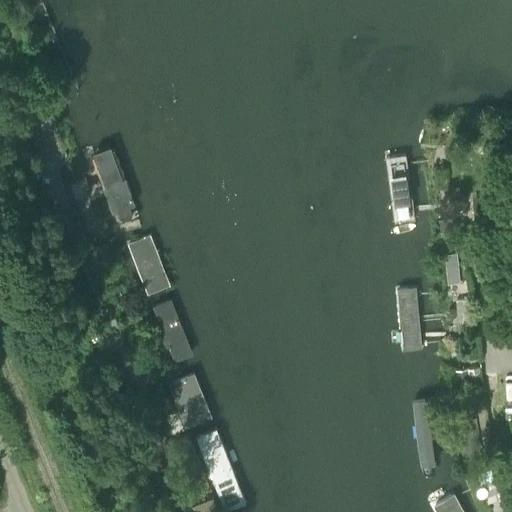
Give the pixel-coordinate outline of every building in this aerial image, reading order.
[(141,211),(108,138),(86,147),(119,220),(141,211)] [(406,154),(385,157),(394,220),(414,218),(406,154)] [(499,198),(478,199),(479,215),(500,213),(499,198)] [(451,218),(439,220),(440,230),(452,228),(451,218)] [(171,285),(149,231),(127,240),(149,294),(171,285)] [(455,254),(444,255),(448,284),(458,283),(455,254)] [(418,284),(397,286),(403,348),(424,346),(422,336),(418,284)] [(174,295),(153,302),(173,358),(194,350),(174,295)] [(468,299),(457,299),(458,320),(469,319),(468,299)] [(182,366),(166,373),(189,430),(206,423),(182,366)] [(477,367),(467,368),(468,376),(478,374),(477,367)] [(428,393),(413,395),(422,464),(437,463),(431,418),(428,393)] [(464,452),(482,451),(476,418),(459,421),(464,452)] [(246,499),(216,424),(192,434),(221,508),(246,499)] [(511,469),(503,472),(510,490),(511,488),(511,469)] [(467,511),(454,490),(432,503),(436,511),(467,511)]
